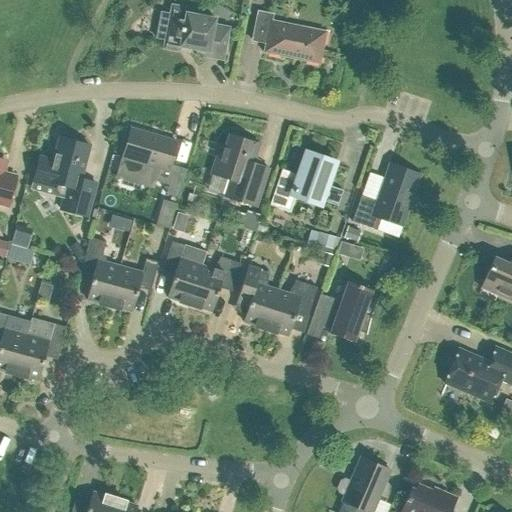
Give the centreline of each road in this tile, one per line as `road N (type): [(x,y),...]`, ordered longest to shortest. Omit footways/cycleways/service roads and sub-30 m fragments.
road 1 (residential): [(0,106),(110,91),(201,94),(335,121),(380,116),(486,152)]
road 2 (residential): [(52,440),(77,354),(116,359),(165,341),(340,389),(368,411)]
road 3 (residential): [(285,476),(52,440)]
road 4 (residential): [(368,411),(467,201)]
road 5 (unclassified): [(511,476),(368,411)]
road 6 (residential): [(486,152),(502,104),(502,0)]
